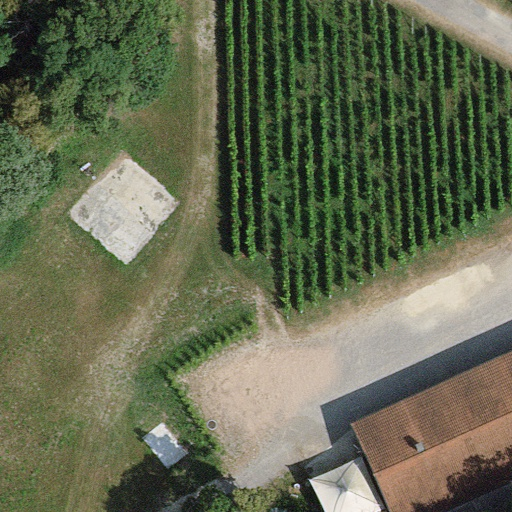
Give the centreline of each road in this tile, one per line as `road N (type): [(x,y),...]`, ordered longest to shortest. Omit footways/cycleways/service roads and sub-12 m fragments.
road 1 (track): [(511,296),(220,413)]
road 2 (track): [(389,0),(511,67)]
